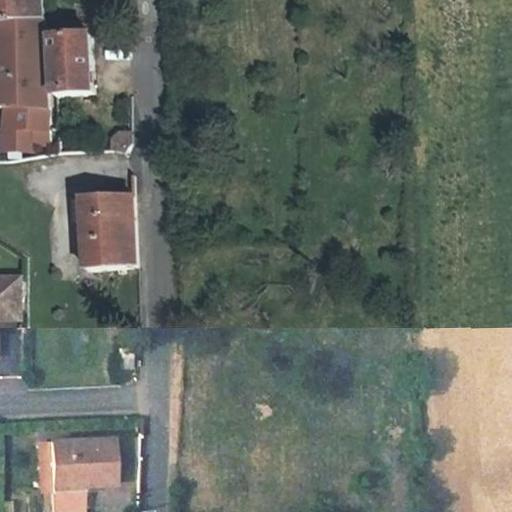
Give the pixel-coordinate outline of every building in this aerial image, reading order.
[(0,0),(0,21),(44,22),(43,0),(0,0)] [(0,21),(0,127),(31,127),(48,127),(46,68),(44,22),(0,21)] [(85,33),(53,36),(57,99),(74,97),(74,100),(83,100),(83,96),(89,95),(85,33)] [(112,151),(127,155),(131,144),(133,141),(132,93),(83,100),(74,100),(57,102),(58,136),(94,133),(116,139),(112,151)] [(31,142),(49,142),(48,127),(31,127),(31,142)] [(0,132),(0,208),(19,208),(18,133),(0,132)] [(82,197),(85,270),(137,269),(134,197),(82,197)] [(0,318),(22,318),(22,277),(0,277),(0,318)] [(22,331),(8,330),(7,361),(21,362),(22,331)] [(112,349),(112,369),(122,370),(122,350),(112,349)] [(48,493),(79,492),(79,486),(109,486),(108,440),(46,440),(48,493)]
